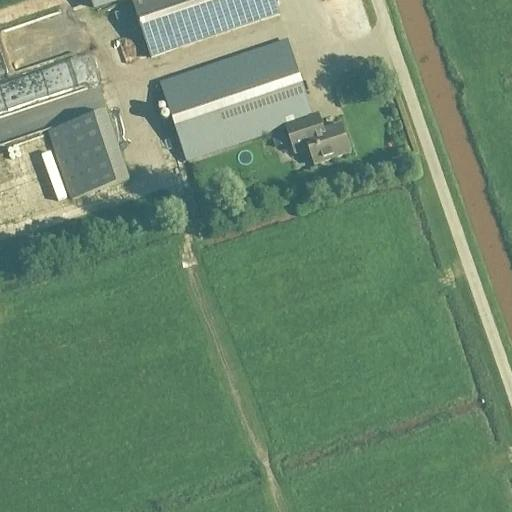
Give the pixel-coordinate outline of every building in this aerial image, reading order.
[(271,0),(90,0),(94,10),(125,0),(130,0),(151,60),(278,18),(271,0)] [(338,0),(339,3),(330,6),(341,47),(367,40),(355,0),(338,0)] [(117,46),(121,62),(139,57),(135,41),(117,46)] [(312,119),(288,44),(161,88),(185,164),(285,129),(294,157),(309,152),(314,168),(350,156),(341,127),(322,133),(317,117),(312,119)] [(23,70),(58,59),(55,49),(20,60),(23,70)] [(16,135),(82,117),(77,98),(29,111),(31,119),(17,123),(15,117),(0,120),(0,152),(19,147),(16,135)] [(60,131),(83,198),(128,184),(105,115),(60,131)] [(21,178),(42,172),(35,148),(14,153),(21,178)] [(12,167),(0,172),(0,189),(18,181),(12,167)]
